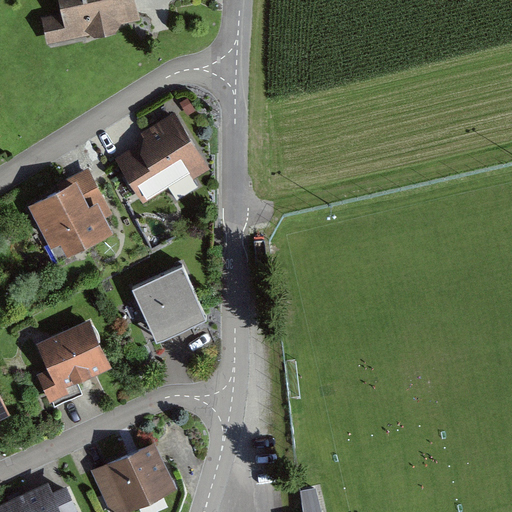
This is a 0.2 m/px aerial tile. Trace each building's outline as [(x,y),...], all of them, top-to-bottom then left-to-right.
[(137,0),(59,0),(62,11),(43,15),(49,44),(143,25),(137,0)] [(177,117),(115,158),(152,213),(214,172),(177,117)] [(93,173),(28,206),(57,264),(123,232),(93,173)] [(185,264),(127,290),(154,350),(212,324),(185,264)] [(91,322),(41,346),(55,376),(41,382),(53,408),(73,399),(69,391),(113,370),(91,322)] [(0,395),(0,423),(10,418),(0,395)] [(155,446),(93,474),(110,511),(140,511),(178,494),(155,446)] [(49,478),(0,500),(0,511),(65,511),(65,510),(49,478)] [(67,480),(53,486),(65,510),(78,504),(67,480)] [(304,511),(323,511),(317,484),(301,488),(304,511)]
